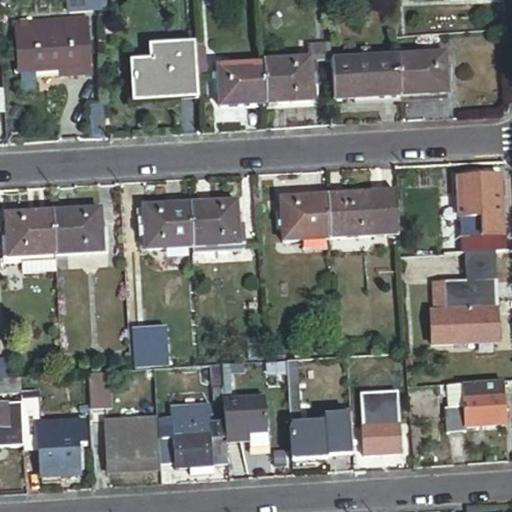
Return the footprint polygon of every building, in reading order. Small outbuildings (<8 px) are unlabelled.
[(101,0),(67,0),(69,17),(102,15),(101,0)] [(60,30),(17,32),(19,76),(22,76),(35,76),(34,38),(72,36),(74,74),(91,73),(89,22),(59,23),(60,30)] [(16,25),(17,32),(60,30),(59,23),(16,25)] [(61,75),(74,74),(72,36),(34,38),(35,76),(38,76),(61,75)] [(330,63),(329,42),(262,46),(263,66),(265,107),(311,104),(309,64),(330,63)] [(194,51),(194,43),(152,46),(153,61),(129,63),(131,98),(197,94),(196,76),(194,51)] [(205,50),(194,51),(196,76),(207,75),(205,50)] [(442,56),(396,59),(399,100),(445,97),(442,56)] [(399,100),(396,59),(330,63),(332,104),(399,100)] [(219,110),(265,107),(263,66),(216,69),(219,110)] [(35,76),(22,76),(22,92),(39,92),(38,76),(35,76)] [(103,120),(91,121),(92,138),(105,137),(103,120)] [(471,218),(494,217),(501,217),(499,178),(457,180),(458,200),(447,200),(448,217),(459,216),(459,219),(471,218)] [(398,237),(396,195),(325,200),(328,241),(398,237)] [(328,241),(325,200),(278,203),(279,219),(273,219),(274,228),(280,228),(281,244),(328,241)] [(234,205),(189,207),(191,250),(244,247),(243,229),(235,229),(234,205)] [(191,250),(189,207),(141,210),(141,214),(135,214),(136,241),(143,241),(143,252),(191,250)] [(98,212),(51,214),(54,258),(100,255),(100,248),(99,237),(98,228),(98,212)] [(54,258),(51,214),(4,217),(5,239),(6,260),(19,260),(54,258)] [(495,229),(494,217),(471,218),(472,231),(495,229)] [(492,254),(491,238),(437,241),(437,257),(462,255),(492,254)] [(493,280),(492,254),(462,255),(464,282),(493,280)] [(55,273),(54,258),(19,260),(20,275),(55,273)] [(496,342),(493,280),(464,282),(433,283),(436,345),(496,342)] [(165,368),(163,335),(129,338),(131,370),(165,368)] [(261,362),(260,340),(245,341),(246,363),(261,362)] [(222,390),(221,364),(208,365),(210,390),(222,390)] [(233,394),(231,364),(221,364),(222,390),(223,395),(233,394)] [(105,405),(103,372),(85,373),(87,406),(105,405)] [(0,392),(19,391),(18,378),(7,379),(0,378),(0,392)] [(504,424),(502,381),(462,383),(463,402),(445,403),(442,403),(444,434),(464,433),(464,426),(504,424)] [(463,402),(462,383),(438,385),(439,396),(445,396),(445,403),(463,402)] [(301,417),(299,387),(287,388),(289,418),(301,417)] [(223,395),(222,390),(210,390),(210,402),(223,402),(223,400),(223,395)] [(34,391),(19,392),(20,403),(22,446),(23,450),(37,449),(39,476),(78,474),(76,444),(84,444),(83,421),(36,424),(34,391)] [(267,446),(264,398),(223,400),(223,402),(224,420),(226,442),(249,441),(250,447),(267,446)] [(0,447),(22,446),(20,403),(0,403),(0,447)] [(381,452),(387,452),(399,451),(397,424),(396,414),(396,405),(359,408),(362,453),(381,452)] [(226,442),(224,420),(210,421),(210,412),(172,414),(172,417),(156,418),(157,438),(174,437),(173,431),(209,429),(211,465),(227,464),(226,442)] [(154,418),(103,421),(105,472),(156,469),(154,418)] [(351,455),(349,422),(289,426),(291,461),(326,458),(326,456),(351,455)] [(187,473),(212,472),(211,465),(209,429),(173,431),(174,437),(175,466),(187,466),(187,473)]
